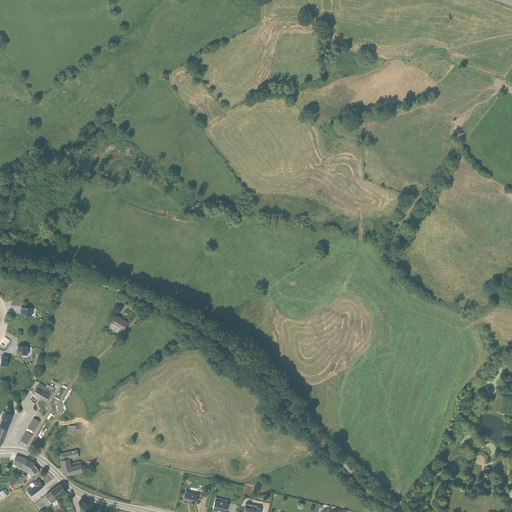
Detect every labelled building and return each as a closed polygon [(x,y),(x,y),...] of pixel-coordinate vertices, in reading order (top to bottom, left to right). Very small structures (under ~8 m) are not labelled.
[(33,315),(22,314),(21,324),(32,324),(33,315)] [(129,330),(117,323),(111,334),(122,341),(129,330)] [(29,354),(18,354),(18,362),(28,363),(29,354)] [(46,394),(40,390),(37,395),(43,398),(46,394)] [(43,398),(37,395),(34,401),(47,408),(53,398),(49,396),(46,394),(43,398)] [(57,405),(60,407),(65,401),(62,398),(57,405)] [(39,422),(33,418),(27,427),(34,431),(39,422)] [(10,422),(2,419),(0,425),(0,427),(7,430),(10,422)] [(32,434),(26,431),(20,441),(26,444),(32,434)] [(78,456),(77,450),(59,454),(60,460),(69,458),(78,456)] [(26,459),(16,455),(12,464),(20,468),(26,459)] [(60,460),(63,474),(66,476),(82,472),(81,468),(80,463),(71,466),(69,458),(60,460)] [(33,464),(34,463),(26,459),(20,468),(24,470),(27,472),(33,464)] [(31,477),(38,470),(33,464),(27,472),(31,477)] [(24,470),(14,485),(17,487),(19,486),(21,484),(26,476),(27,472),(24,470)] [(34,485),(27,491),(31,496),(44,487),(38,479),(32,483),(34,485)] [(66,492),(60,483),(52,489),(59,498),(66,492)] [(52,489),(45,495),(51,504),(59,498),(52,489)] [(185,491),(185,493),(182,502),(195,505),(197,495),(195,495),(195,493),(185,491)] [(45,495),(34,504),(41,511),(51,504),(45,495)] [(225,511),(228,501),(215,498),(212,510),(219,511),(225,511)] [(245,507),(244,507),(242,511),(260,511),(260,510),(259,510),(260,507),(245,503),(245,507)]
